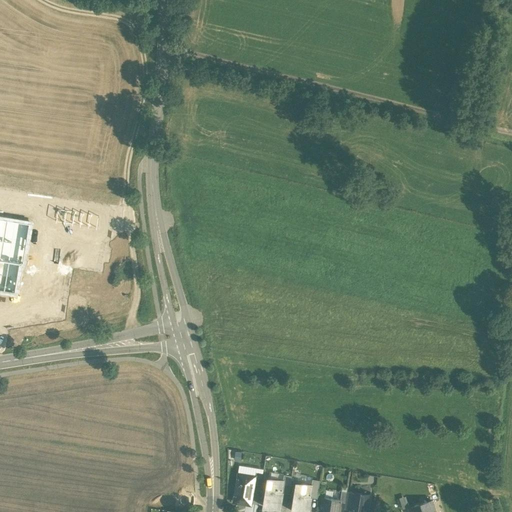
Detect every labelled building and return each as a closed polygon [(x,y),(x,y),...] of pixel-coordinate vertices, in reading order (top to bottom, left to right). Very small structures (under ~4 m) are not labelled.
[(99,216),(58,209),(56,221),(97,228),(99,216)] [(0,217),(0,289),(14,292),(19,263),(22,264),(29,223),(0,217)] [(255,476),(239,473),(234,502),(251,504),(253,489),(255,476)] [(292,476),(284,475),(284,481),(285,481),(283,493),(289,494),(292,476)] [(268,478),(264,507),(281,509),(283,493),(285,481),(284,481),(268,478)] [(321,480),(313,479),(312,485),(313,485),(312,497),(318,498),(321,480)] [(312,485),(297,483),(293,511),(296,511),(309,511),(312,497),(313,485),(312,485)] [(348,487),(342,486),(340,500),(340,502),(346,503),(348,491),(348,487)] [(354,492),(348,491),(346,503),(345,508),(352,510),(354,492)] [(354,492),(352,510),(351,511),(367,511),(371,495),(354,492)] [(324,497),(321,511),(338,511),(340,502),(340,500),(324,497)] [(435,511),(432,501),(410,508),(411,511),(435,511)]
